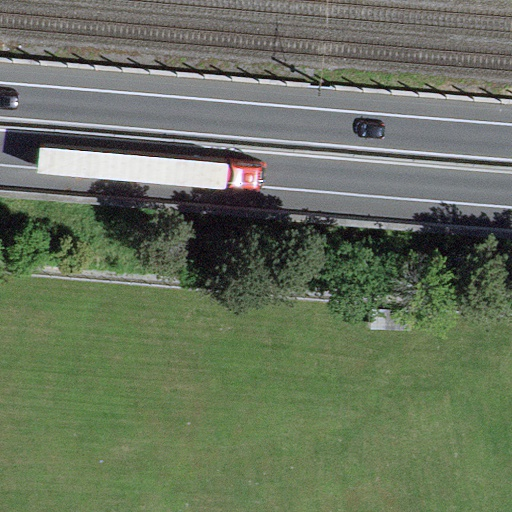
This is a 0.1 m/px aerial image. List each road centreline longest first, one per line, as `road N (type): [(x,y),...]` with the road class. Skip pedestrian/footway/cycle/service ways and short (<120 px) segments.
road 1 (motorway): [(511,142),(0,104)]
road 2 (motorway): [(0,150),(511,188)]
